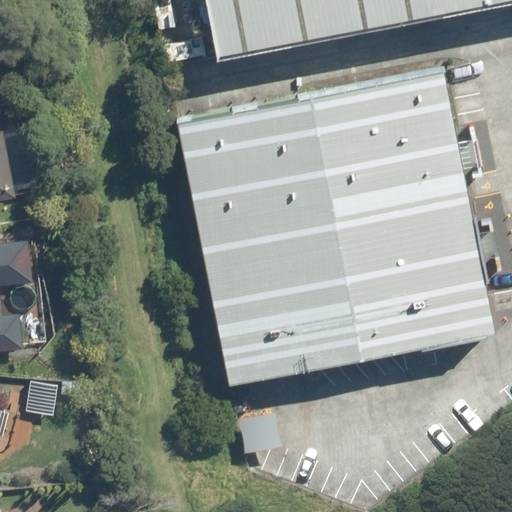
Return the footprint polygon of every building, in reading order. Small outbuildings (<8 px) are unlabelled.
[(199,0),(210,54),(495,0),(199,0)] [(442,66),(309,93),(333,215),(466,189),(458,150),(442,66)] [(178,118),(229,377),(266,369),(493,325),(476,243),(466,189),(333,215),(309,93),(212,112),(178,118)] [(0,201),(17,197),(1,122),(0,122),(0,201)] [(26,236),(0,238),(0,350),(23,347),(18,302),(2,304),(0,289),(0,284),(31,281),(26,236)]
